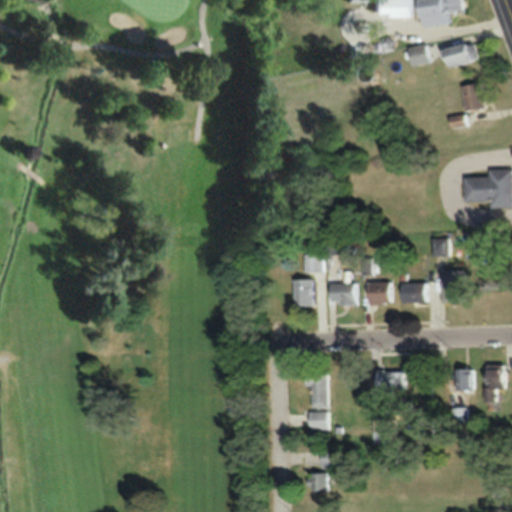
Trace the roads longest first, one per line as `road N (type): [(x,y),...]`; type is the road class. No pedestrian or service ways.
road 1 (residential): [(282,511),(277,342),(258,235)]
road 2 (residential): [(511,331),(277,342)]
